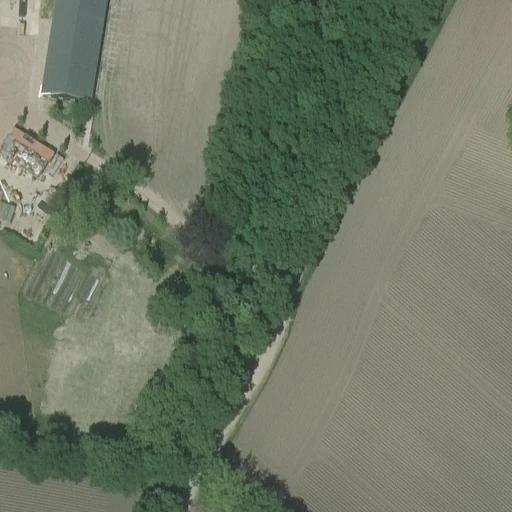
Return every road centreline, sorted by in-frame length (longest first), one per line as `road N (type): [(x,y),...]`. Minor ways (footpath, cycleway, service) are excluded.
road 1 (track): [(276,318),(443,0)]
road 2 (track): [(276,318),(255,273),(88,159)]
road 3 (track): [(188,491),(261,368),(276,318)]
